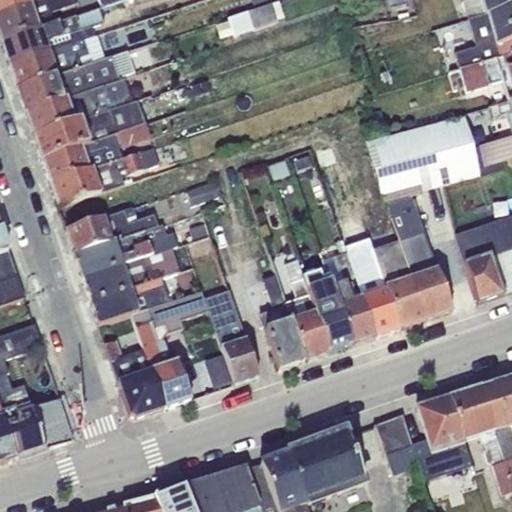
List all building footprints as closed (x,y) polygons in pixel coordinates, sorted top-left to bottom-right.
[(0,0),(0,17),(51,0),(0,0)] [(72,0),(51,0),(0,17),(0,43),(46,28),(42,19),(65,12),(64,9),(74,5),(72,0)] [(97,0),(101,10),(129,0),(97,0)] [(406,0),(387,0),(389,11),(408,7),(406,0)] [(511,0),(469,0),(470,0),(462,3),(468,21),(511,8),(511,0)] [(228,24),(215,28),(220,42),(233,37),(234,40),(284,20),(278,4),(227,21),(228,24)] [(511,55),(511,8),(468,21),(475,49),(454,55),(458,71),(511,55)] [(98,11),(46,28),(0,43),(0,44),(8,68),(96,38),(93,30),(104,26),(98,11)] [(96,38),(8,68),(16,91),(104,62),(96,38)] [(104,62),(16,91),(24,115),(125,81),(135,77),(127,54),(104,62)] [(511,103),(511,55),(458,71),(449,74),(455,92),(464,89),(466,96),(502,84),(508,105),(511,103)] [(125,81),(24,115),(32,139),(133,105),(125,81)] [(133,105),(32,139),(41,163),(145,127),(137,103),(133,105)] [(511,103),(508,105),(488,110),(492,123),(506,119),(511,139),(486,146),(481,130),(466,134),(471,151),(478,148),(484,170),(477,172),(479,182),(503,174),(500,165),(511,160),(511,103)] [(411,199),(479,182),(477,172),(471,151),(466,134),(462,118),(364,145),(397,244),(425,324),(451,315),(427,245),(435,242),(432,231),(424,234),(411,199)] [(145,127),(41,163),(49,186),(123,161),(118,151),(150,140),(145,127)] [(478,148),(471,151),(477,172),(484,170),(478,148)] [(123,161),(49,186),(57,210),(132,185),(129,177),(158,167),(153,151),(123,161)] [(307,156),(292,161),(297,176),(312,171),(307,156)] [(285,163),(266,169),(271,184),(290,178),(285,163)] [(214,183),(185,193),(190,209),(220,199),(214,183)] [(132,210),(65,233),(73,257),(158,230),(154,217),(136,224),(132,210)] [(511,218),(454,238),(477,306),(511,294),(511,218)] [(204,226),(188,231),(192,242),(208,237),(204,226)] [(158,230),(73,257),(72,258),(81,281),(170,252),(182,248),(179,241),(174,243),(171,235),(161,239),(158,230)] [(375,341),(399,332),(371,253),(366,239),(351,245),(364,280),(355,283),(375,341)] [(352,348),(375,341),(355,283),(341,242),(335,245),(340,258),(322,263),(328,278),(352,348)] [(399,332),(425,324),(397,244),(371,253),(399,332)] [(170,252),(81,281),(89,305),(166,280),(177,276),(170,252)] [(0,281),(16,276),(7,253),(0,255),(0,281)] [(304,364),(328,356),(301,281),(295,262),(283,267),(295,303),(284,306),(304,364)] [(328,356),(352,348),(328,278),(321,280),(319,274),(301,281),(328,356)] [(0,308),(24,300),(16,276),(0,281),(0,308)] [(278,373),(304,364),(284,306),(274,278),(262,281),(272,313),(259,318),(278,373)] [(166,280),(89,305),(97,329),(130,318),(174,304),(166,280)] [(204,302),(208,314),(210,320),(233,311),(227,293),(204,302)] [(130,318),(143,354),(163,412),(189,403),(176,365),(164,369),(162,362),(169,361),(163,342),(166,337),(182,332),(179,323),(208,314),(204,302),(201,294),(174,304),(130,318)] [(233,311),(210,320),(234,388),(257,380),(233,311)] [(0,420),(14,462),(72,442),(58,401),(29,411),(22,391),(12,394),(5,375),(7,374),(3,362),(41,349),(34,327),(0,338),(0,420)] [(116,343),(104,347),(128,420),(134,422),(163,412),(143,354),(121,361),(116,343)] [(511,428),(511,387),(510,381),(479,391),(511,491),(511,441),(508,430),(511,428)] [(511,495),(511,491),(479,391),(448,401),(462,444),(477,440),(479,447),(482,446),(484,452),(482,453),(486,466),(489,467),(499,499),(511,495)] [(462,444),(448,401),(416,411),(426,442),(411,447),(419,470),(424,484),(470,470),(462,444)] [(419,470),(411,447),(401,417),(372,428),(391,480),(419,470)] [(0,467),(14,462),(0,420),(0,467)] [(344,435),(286,457),(305,511),(368,489),(364,479),(362,481),(344,435)] [(304,511),(305,511),(286,457),(245,471),(259,511),(304,511)] [(259,511),(245,471),(214,481),(225,511),(259,511)] [(225,511),(214,481),(183,490),(191,511),(225,511)] [(191,511),(183,490),(152,499),(156,511),(191,511)] [(156,511),(152,499),(121,507),(122,511),(156,511)]
